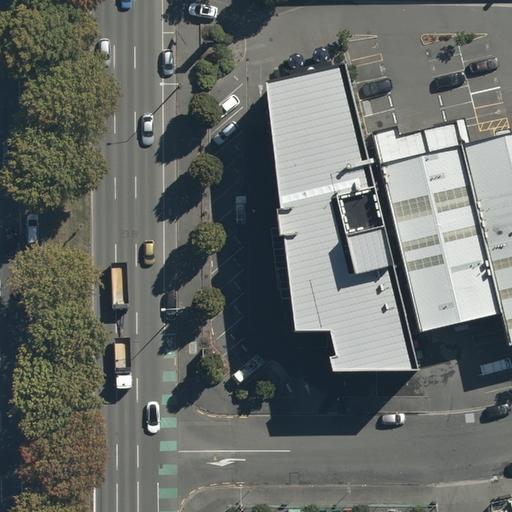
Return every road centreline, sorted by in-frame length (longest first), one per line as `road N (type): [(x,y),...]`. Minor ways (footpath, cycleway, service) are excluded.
road 1 (primary): [(14,511),(10,0)]
road 2 (primary): [(124,0),(128,454)]
road 3 (residential): [(128,454),(436,449),(511,438)]
